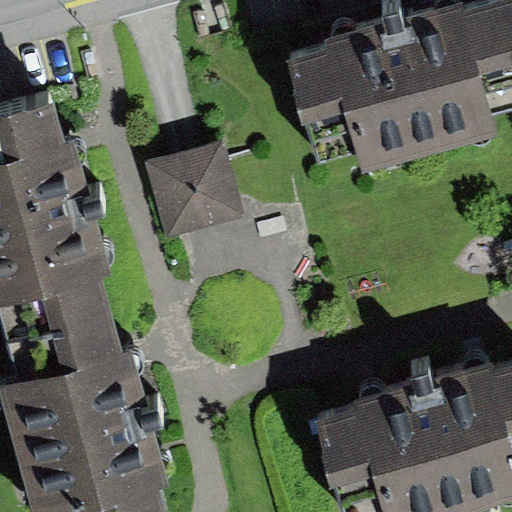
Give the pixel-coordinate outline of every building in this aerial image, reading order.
[(328,25),(294,34),(322,139),(364,128),(367,143),(497,109),(494,95),(511,87),(511,0),(370,0),(325,12),(328,25)] [(0,288),(7,316),(146,279),(140,258),(106,267),(86,192),(109,185),(103,162),(81,168),(54,67),(0,81),(0,288)] [(184,135),(144,145),(164,229),(243,211),(222,126),(184,135)] [(146,279),(7,316),(16,354),(0,358),(37,495),(54,491),(59,511),(142,511),(168,505),(157,464),(166,461),(150,404),(165,400),(159,375),(139,380),(128,337),(160,329),(146,279)] [(364,386),(318,399),(346,500),(389,488),(394,507),(511,474),(511,343),(493,349),(490,338),(435,353),(430,337),(406,343),(410,360),(361,374),(364,386)]
